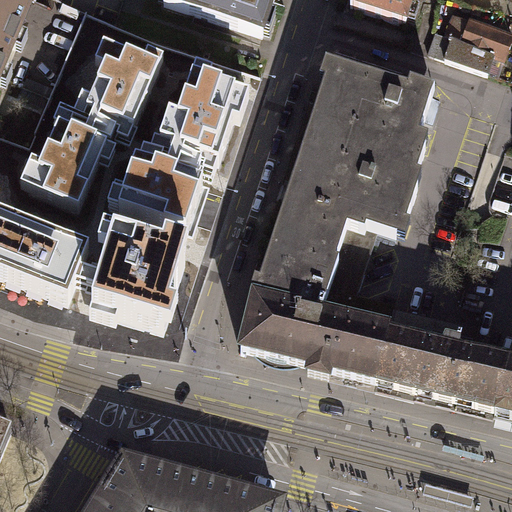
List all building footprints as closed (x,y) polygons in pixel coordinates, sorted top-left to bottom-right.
[(24,0),(0,0),(0,83),(27,20),(18,16),(24,0)] [(276,0),(166,0),(164,7),(263,40),(276,0)] [(415,0),(353,0),(351,10),(407,28),(415,0)] [(445,40),(452,43),(494,61),(505,65),(511,45),(511,40),(471,25),(471,26),(454,19),(445,40)] [(494,61),(452,43),(445,64),(488,79),(494,61)] [(144,66),(104,50),(96,68),(105,72),(87,114),(134,133),(164,64),(148,57),(144,66)] [(325,87),(255,302),(390,335),(395,313),(395,311),(342,298),(344,291),(359,296),(378,237),(396,243),(402,227),(406,229),(418,195),(413,193),(425,155),(416,152),(435,96),(410,89),(408,96),(335,72),(330,88),(325,87)] [(213,79),(196,74),(179,125),(170,122),(161,150),(220,169),(234,127),(240,129),(249,102),(210,89),(213,79)] [(32,166),(21,191),(79,216),(107,149),(59,128),(41,170),(32,166)] [(119,217),(187,240),(203,190),(136,167),(119,217)] [(0,281),(4,283),(25,232),(0,221),(0,281)] [(89,257),(25,232),(4,283),(68,309),(89,257)] [(188,257),(165,250),(163,259),(104,241),(98,260),(108,263),(90,323),(116,331),(119,324),(172,340),(178,318),(170,316),(188,257)] [(377,389),(390,335),(255,302),(253,308),(242,356),(310,373),(308,380),(329,386),(331,378),(377,389)] [(496,418),(509,366),(460,354),(462,329),(395,313),(390,335),(377,389),(496,418)] [(511,366),(509,366),(496,418),(495,420),(511,424),(511,366)] [(0,465),(12,436),(0,430),(0,465)] [(96,511),(278,511),(279,509),(125,467),(96,511)]
